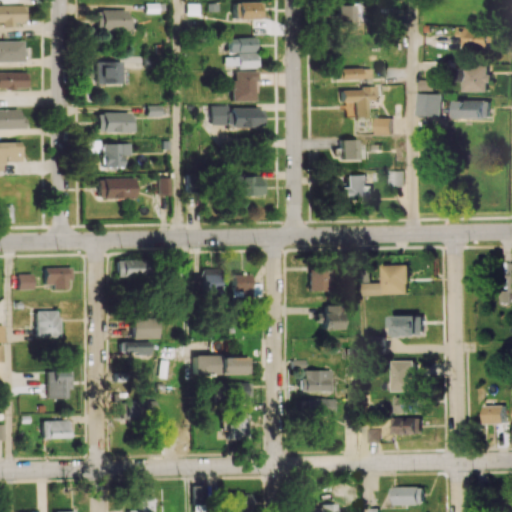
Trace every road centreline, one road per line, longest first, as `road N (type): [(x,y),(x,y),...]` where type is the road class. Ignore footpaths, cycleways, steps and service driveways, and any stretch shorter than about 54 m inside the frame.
road 1 (residential): [(0,470),(511,459)]
road 2 (residential): [(511,231),(0,241)]
road 3 (residential): [(455,233),(457,511)]
road 4 (residential): [(274,236),(276,511)]
road 5 (residential): [(97,240),(99,511)]
road 6 (residential): [(61,0),(61,240)]
road 7 (residential): [(294,0),(295,235)]
